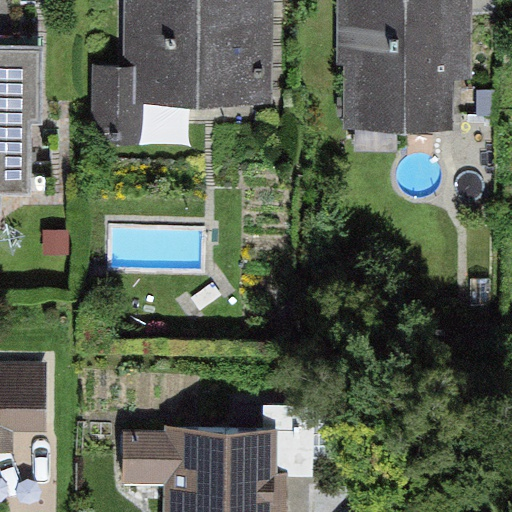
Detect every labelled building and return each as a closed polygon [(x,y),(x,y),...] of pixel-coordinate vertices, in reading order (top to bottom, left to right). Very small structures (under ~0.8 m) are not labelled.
[(275,0),(132,0),(136,74),(100,75),(103,151),(155,149),(153,109),(280,104),(275,0)] [(476,0),(347,0),(344,158),(412,159),(413,130),(447,131),(447,92),(475,93),(476,0)] [(0,46),(0,215),(38,215),(36,46),(0,46)] [(0,429),(46,428),(43,360),(0,361),(0,429)] [(265,511),(264,427),(118,429),(118,485),(164,484),(164,511),(265,511)]
